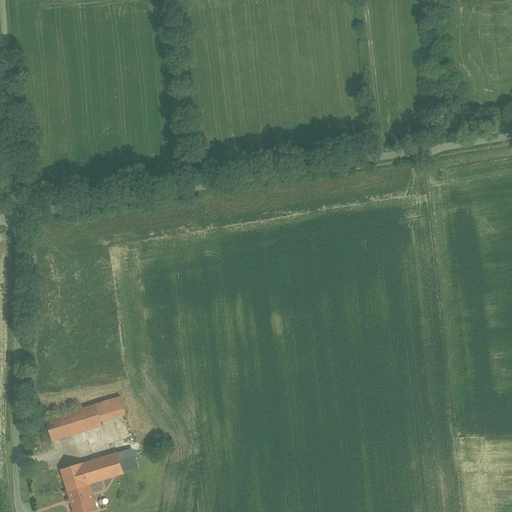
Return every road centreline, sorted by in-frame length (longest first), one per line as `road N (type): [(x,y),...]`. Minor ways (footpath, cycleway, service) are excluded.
road 1 (unclassified): [(511,135),(16,216)]
road 2 (unclassified): [(22,511),(16,216)]
road 3 (unclassified): [(16,216),(0,17)]
